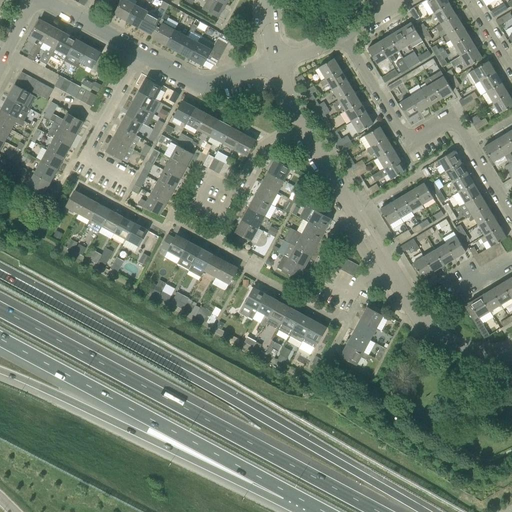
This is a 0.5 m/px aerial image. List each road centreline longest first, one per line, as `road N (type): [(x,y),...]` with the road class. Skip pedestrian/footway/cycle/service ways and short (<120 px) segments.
road 1 (motorway): [(426,511),(0,273)]
road 2 (motorway): [(378,511),(0,308)]
road 3 (residential): [(511,351),(453,350),(417,318),(290,100),(276,62)]
road 4 (motorway): [(0,338),(286,491)]
road 5 (motorway): [(0,372),(286,491)]
road 6 (residential): [(511,213),(453,116),(407,143),(342,37)]
road 7 (residential): [(276,62),(199,85),(139,53)]
road 8 (residential): [(82,160),(139,53)]
